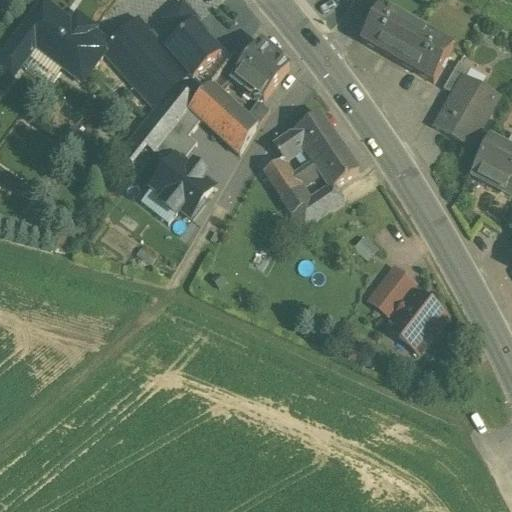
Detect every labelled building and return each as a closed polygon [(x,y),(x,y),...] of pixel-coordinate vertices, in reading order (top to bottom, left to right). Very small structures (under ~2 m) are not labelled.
[(182,5),(164,21),(180,39),(195,27),(198,24),(182,5)] [(77,19),(71,27),(43,6),(0,61),(0,74),(10,82),(37,47),(65,68),(62,72),(78,84),(90,68),(90,67),(75,56),(92,35),(94,32),(77,19)] [(416,32),(380,11),(360,45),(396,66),(416,32)] [(166,52),(137,20),(109,47),(102,54),(105,57),(148,105),(147,107),(155,115),(176,89),(196,105),(205,95),(193,81),(192,82),(186,75),(166,52)] [(206,41),(195,27),(180,39),(166,52),(186,75),(192,82),(209,68),(219,60),(217,58),(204,42),(206,41)] [(452,54),(416,32),(396,66),(432,87),(452,54)] [(92,35),(75,56),(90,67),(90,68),(95,71),(105,57),(102,54),(109,47),(92,35)] [(242,70),(231,84),(232,85),(245,95),(247,92),(263,105),(289,72),(280,65),(281,63),(260,46),(242,70)] [(224,53),(217,58),(219,60),(209,68),(219,80),(232,63),(224,53)] [(219,80),(216,83),(227,92),(232,85),(231,84),(242,70),(232,63),(219,80)] [(470,74),(458,67),(443,94),(453,100),(463,83),(465,84),(470,74)] [(209,68),(193,81),(205,95),(210,89),(216,83),(219,80),(209,68)] [(227,92),(216,83),(210,89),(221,99),(227,92)] [(465,84),(463,83),(453,100),(435,132),(470,152),(498,103),(465,84)] [(155,115),(120,158),(132,167),(146,149),(155,156),(189,114),(196,105),(176,89),(155,115)] [(205,95),(196,105),(189,114),(203,124),(213,133),(234,110),(221,99),(210,89),(205,95)] [(258,105),(254,109),(255,110),(246,121),(256,131),(257,131),(270,115),(258,105)] [(234,110),(213,133),(240,158),(257,131),(256,131),(246,121),(234,110)] [(189,114),(155,156),(171,170),(177,163),(182,167),(197,149),(189,142),(203,124),(189,114)] [(342,151),(320,119),(295,136),(305,151),(315,166),(317,168),(342,151)] [(295,136),(274,150),(284,165),(305,151),(295,136)] [(511,197),(511,155),(489,143),(470,179),(511,201),(511,197)] [(359,175),(342,151),(317,168),(322,176),(333,192),(359,175)] [(171,170),(153,192),(165,202),(160,208),(175,220),(181,214),(192,224),(205,208),(203,206),(214,193),(204,185),(206,181),(193,171),(190,174),(182,167),(177,163),(171,170)] [(291,183),(279,165),(263,177),(281,204),(298,192),(291,183)] [(315,166),(291,183),(298,192),(322,176),(317,168),(315,166)] [(298,192),(281,204),(292,220),(309,209),(298,192)] [(309,209),(292,220),(302,235),(319,223),(309,209)] [(363,239),(353,252),(367,263),(377,251),(363,239)] [(394,276),(372,304),(390,319),(413,291),(394,276)] [(413,300),(388,333),(419,357),(445,324),(413,300)]
